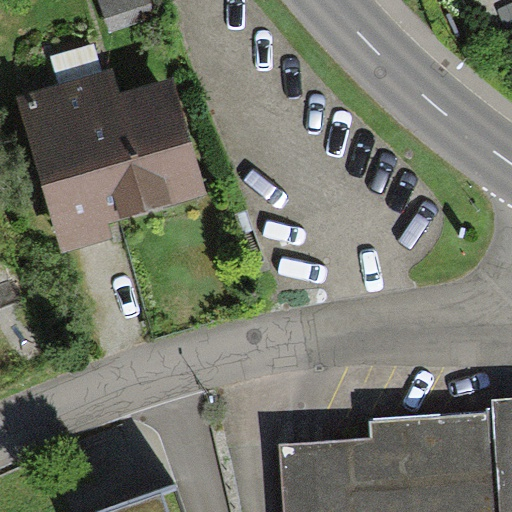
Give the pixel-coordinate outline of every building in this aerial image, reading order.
[(152,0),(97,0),(109,37),(160,21),(152,0)] [(60,92),(16,104),(60,253),(113,238),(108,222),(206,194),(175,88),(122,104),(114,76),(104,79),(95,47),(51,60),(60,92)] [(511,511),(511,394),(494,395),(495,410),(501,511),(511,511)] [(370,437),(277,443),(281,511),(501,511),(495,410),(369,418),(370,437)] [(183,511),(175,486),(103,511),(183,511)]
